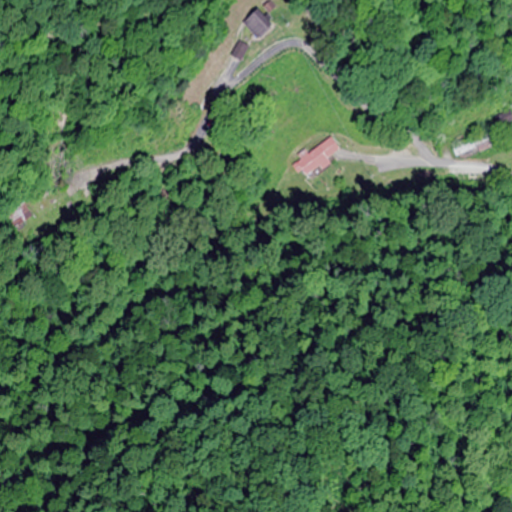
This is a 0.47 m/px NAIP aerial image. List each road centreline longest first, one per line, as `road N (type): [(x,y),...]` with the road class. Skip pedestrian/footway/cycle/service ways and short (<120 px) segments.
road 1 (residential): [(424,163),(365,229),(209,226)]
road 2 (residential): [(511,175),(486,164),(387,166)]
